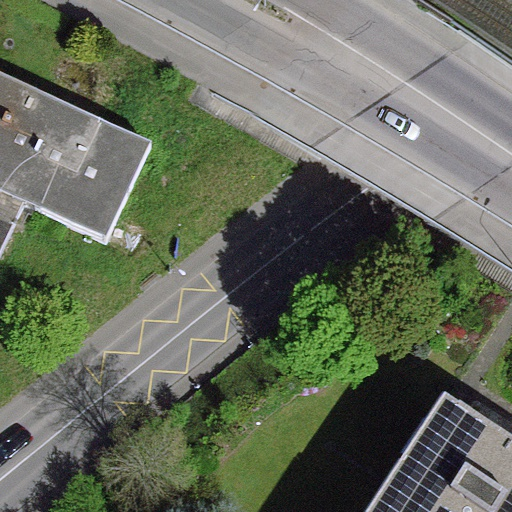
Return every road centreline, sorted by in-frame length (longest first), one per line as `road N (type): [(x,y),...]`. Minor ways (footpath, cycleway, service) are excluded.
road 1 (secondary): [(0,480),(356,196),(511,95)]
road 2 (primary): [(230,0),(511,175)]
